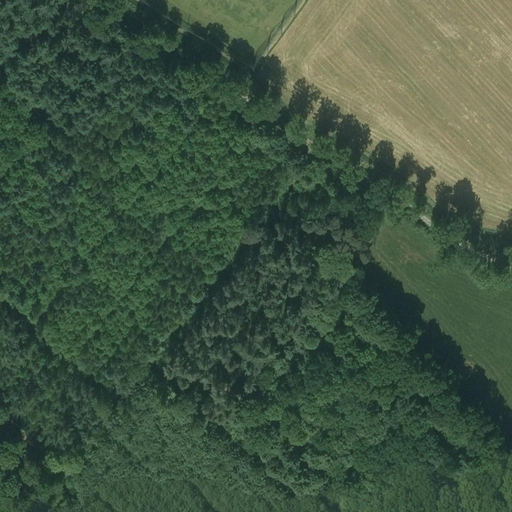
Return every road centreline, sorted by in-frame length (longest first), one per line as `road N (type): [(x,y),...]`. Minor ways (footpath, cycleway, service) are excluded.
road 1 (track): [(335,511),(151,358),(324,147)]
road 2 (track): [(120,0),(400,200),(511,260)]
